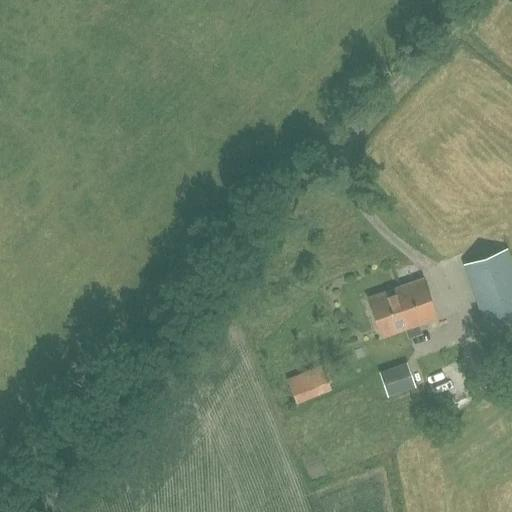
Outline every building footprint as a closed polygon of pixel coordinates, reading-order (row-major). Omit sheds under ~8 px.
[(466,265),(492,344),(511,337),(511,264),(508,251),(466,265)] [(381,336),(437,317),(424,279),(368,298),(381,336)] [(453,414),(466,407),(460,394),(475,387),(462,362),(434,376),(453,414)] [(379,374),(388,399),(415,390),(406,365),(379,374)] [(325,387),(317,366),(289,377),(297,397),(325,387)]
